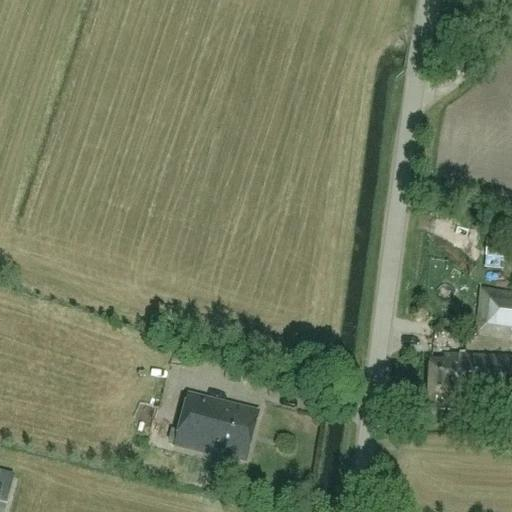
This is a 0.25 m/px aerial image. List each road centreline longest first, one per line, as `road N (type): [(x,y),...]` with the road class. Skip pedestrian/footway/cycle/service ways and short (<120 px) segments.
road 1 (tertiary): [(357,511),(428,0)]
road 2 (track): [(413,90),(442,90),(468,68),(489,0)]
